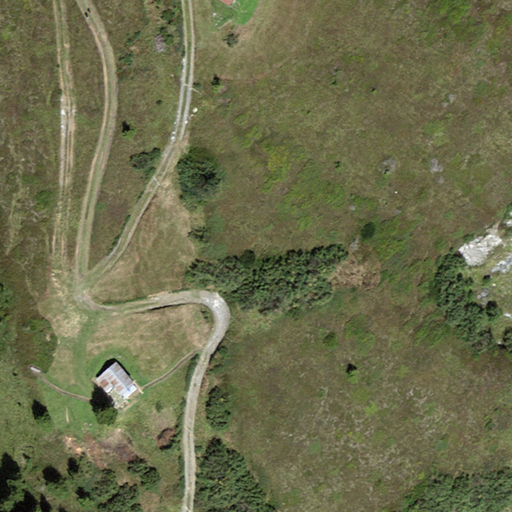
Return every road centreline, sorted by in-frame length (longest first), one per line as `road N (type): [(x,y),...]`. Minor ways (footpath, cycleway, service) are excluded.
road 1 (track): [(63,282),(100,313),(185,297),(208,300),(220,312),(220,331),(193,388),(186,511)]
road 2 (track): [(78,298),(118,251),(186,102),(186,0)]
road 3 (track): [(79,0),(105,64),(85,212),(63,282)]
road 4 (track): [(52,0),(65,170),(55,245),(63,282)]
